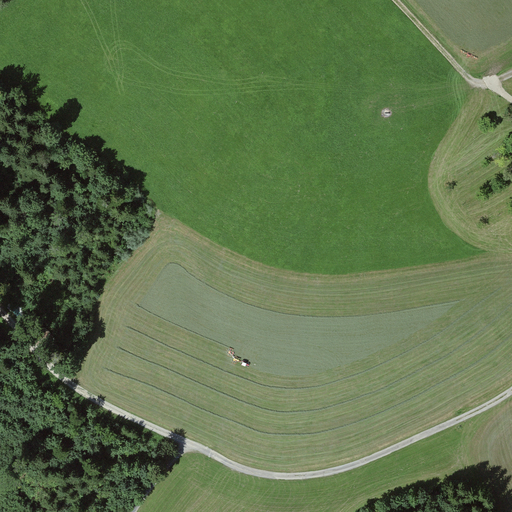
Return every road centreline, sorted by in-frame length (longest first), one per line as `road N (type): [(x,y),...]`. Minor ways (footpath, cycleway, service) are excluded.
road 1 (residential): [(295,476),(357,464),(511,390)]
road 2 (track): [(0,311),(63,377),(186,443)]
road 3 (track): [(396,0),(470,79),(485,83)]
